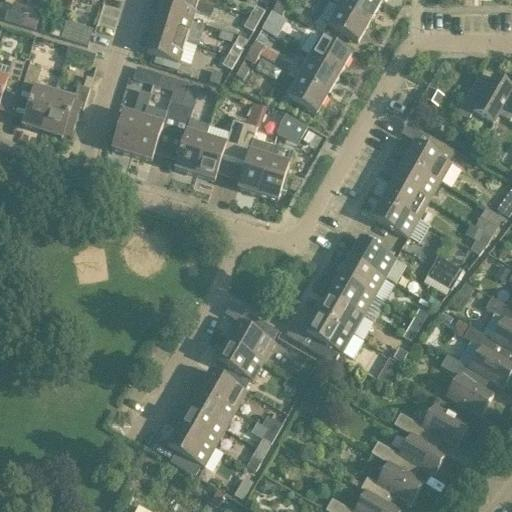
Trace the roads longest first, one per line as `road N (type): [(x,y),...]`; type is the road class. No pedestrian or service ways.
road 1 (residential): [(511,36),(407,36),(300,230),(278,238),(245,232)]
road 2 (residential): [(134,437),(245,232)]
road 3 (residential): [(80,179),(136,0)]
road 4 (residential): [(245,232),(80,179)]
